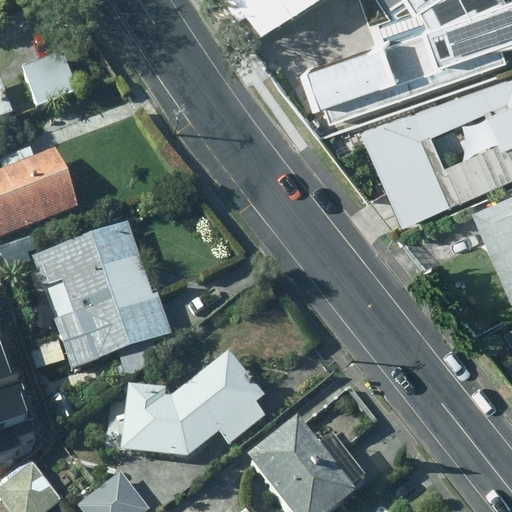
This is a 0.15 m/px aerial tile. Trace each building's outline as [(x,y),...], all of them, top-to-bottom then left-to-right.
[(259,0),(273,21),(307,0),(259,0)] [(437,19),(308,64),(320,102),(326,100),(333,117),(511,56),(511,54),(505,36),(511,33),(511,0),(415,0),(420,8),(428,1),(437,19)] [(344,30),(324,1),(283,29),(303,58),(344,30)] [(63,53),(17,69),(33,115),(79,99),(63,53)] [(511,80),(365,131),(409,227),(511,182),(511,80)] [(0,127),(12,123),(0,91),(0,127)] [(0,244),(77,215),(55,160),(0,181),(0,244)] [(511,196),(479,211),(511,285),(511,196)] [(127,229),(29,264),(70,379),(168,344),(127,229)] [(0,345),(0,393),(14,389),(0,345)] [(153,385),(124,395),(116,463),(180,471),(211,446),(218,455),(222,460),(266,424),(261,418),(256,412),(267,402),(226,354),(167,402),(153,385)] [(14,389),(0,393),(0,456),(33,446),(14,389)] [(304,419),(252,458),(292,511),(336,511),(360,494),(304,419)] [(143,511),(118,479),(74,511),(143,511)]
